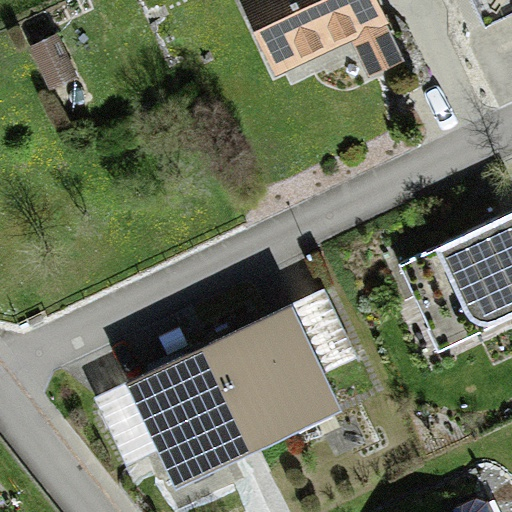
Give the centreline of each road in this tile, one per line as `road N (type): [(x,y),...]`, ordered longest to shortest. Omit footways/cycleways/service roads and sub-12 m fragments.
road 1 (residential): [(511,127),(0,375)]
road 2 (residential): [(107,511),(0,384)]
